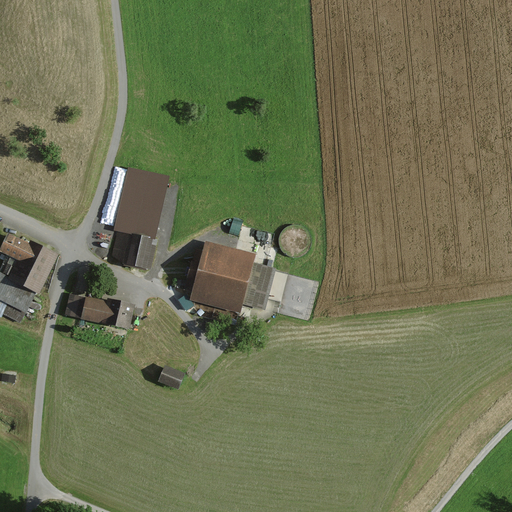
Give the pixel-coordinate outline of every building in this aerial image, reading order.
[(112,230),(118,231),(113,255),(122,263),(149,270),(157,241),(154,240),(170,177),(128,166),(112,230)] [(241,234),(244,221),(235,219),(233,233),(241,234)] [(288,255),(305,244),(295,227),(277,239),(288,255)] [(39,296),(59,258),(28,243),(27,246),(16,241),(7,237),(0,250),(14,257),(2,279),(0,277),(0,317),(2,318),(4,314),(21,323),(35,294),(39,296)] [(191,300),(239,314),(243,302),(264,308),(276,269),(253,262),(255,255),(207,241),(204,251),(197,249),(185,288),(193,291),(191,300)] [(69,293),(64,314),(129,331),(136,305),(107,297),(106,302),(69,293)] [(184,374),(167,366),(159,383),(176,391),(184,374)]
